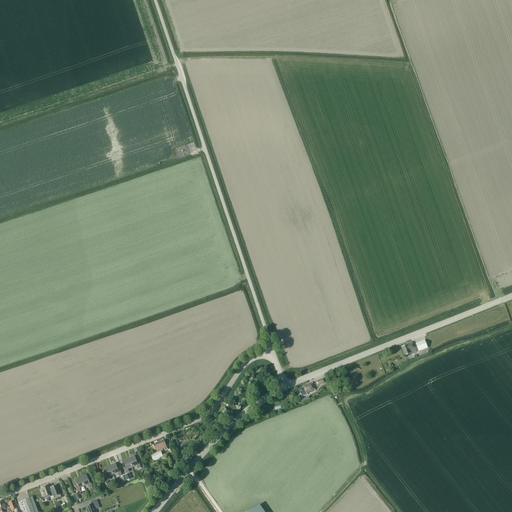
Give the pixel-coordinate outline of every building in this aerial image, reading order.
[(405,356),(410,353),(411,354),(427,348),(424,341),(416,344),(417,347),(414,348),(412,342),(407,344),(408,345),(402,347),(405,356)] [(303,385),(304,387),(299,389),(302,397),(308,395),(307,394),(315,391),(315,389),(313,383),(312,383),(312,382),(303,385)] [(153,444),(156,452),(167,448),(164,440),(153,444)] [(178,461),(173,448),(172,449),(169,450),(174,462),(178,461)] [(160,451),(151,455),(153,461),(163,457),(160,451)] [(135,456),(129,458),(132,467),(137,466),(138,468),(141,467),(139,462),(137,463),(135,456)] [(132,467),(129,458),(123,461),(126,468),(124,468),(126,473),(129,472),(128,469),(132,467)] [(115,463),(110,466),(113,475),(118,473),(119,476),(122,475),(120,470),(118,470),(115,463)] [(113,475),(110,466),(104,468),(107,475),(105,476),(107,480),(110,479),(109,477),(113,475)] [(86,475),(80,477),(83,487),(88,485),(89,488),(92,486),(90,482),(88,482),(86,475)] [(83,487),(80,477),(74,480),(77,487),(75,487),(77,492),(80,491),(79,488),(83,487)] [(50,488),(51,491),(53,496),(53,497),(60,495),(56,485),(50,488)] [(53,496),(51,491),(49,491),(47,486),(41,488),(43,493),(42,494),(44,499),(53,496)] [(17,503),(20,511),(36,511),(31,498),(17,503)] [(94,511),(93,509),(99,507),(96,501),(96,500),(89,503),(90,505),(85,507),(86,510),(86,511),(94,511)] [(8,503),(11,510),(16,508),(14,501),(8,503)] [(267,511),(261,503),(248,511),(267,511)]
